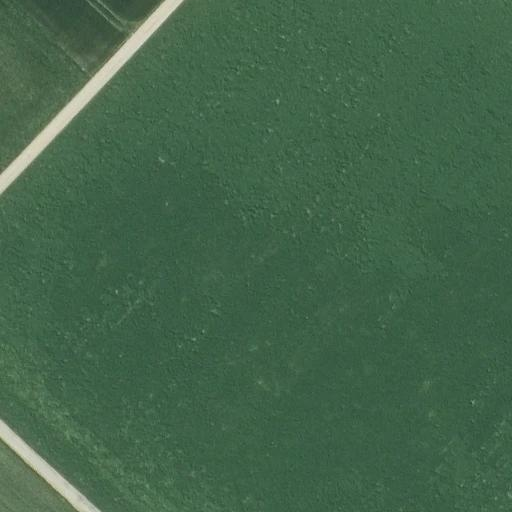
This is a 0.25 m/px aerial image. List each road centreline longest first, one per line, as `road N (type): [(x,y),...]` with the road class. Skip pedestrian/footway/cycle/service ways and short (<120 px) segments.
road 1 (track): [(0,183),(173,0)]
road 2 (track): [(90,511),(0,428)]
